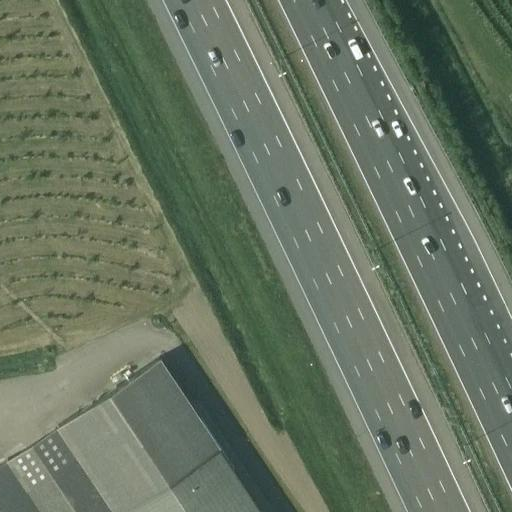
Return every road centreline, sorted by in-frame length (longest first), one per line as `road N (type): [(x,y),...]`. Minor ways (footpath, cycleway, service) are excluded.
road 1 (motorway): [(188,0),(436,511)]
road 2 (motorway): [(511,428),(311,0)]
